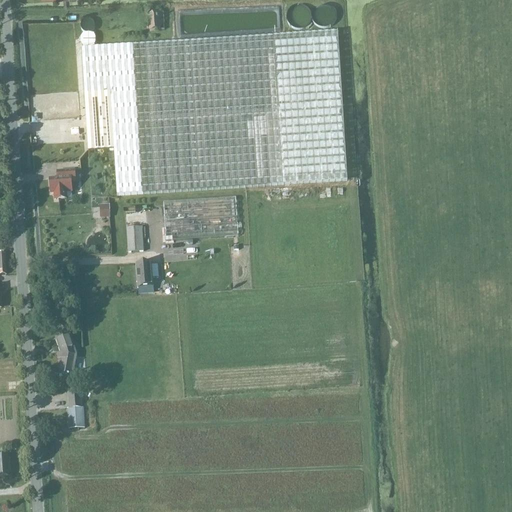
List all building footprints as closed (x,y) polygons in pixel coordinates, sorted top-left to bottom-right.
[(335,18),(335,16),(335,13),(334,10),(333,9),(331,7),(329,5),(327,4),(325,4),(322,4),(319,4),(318,5),(316,6),(314,7),(312,10),(312,11),(311,16),(311,18),(312,20),(313,22),(314,24),(317,26),(319,27),(321,28),(323,28),(326,28),(328,27),(331,26),(332,24),(334,21),(335,18)] [(309,19),(309,17),(309,16),(308,13),(307,11),(306,9),(302,6),(300,6),(298,5),(295,5),(293,6),(290,8),(288,9),(287,11),(286,14),(285,17),(285,19),(286,21),(287,24),(288,26),(292,28),(294,29),(297,30),(300,29),(302,28),(306,26),(308,22),(309,19)] [(149,15),(150,31),(164,30),(163,14),(149,15)] [(82,24),(94,25),(95,16),(83,15),(82,24)] [(350,181),(340,33),(82,49),(88,152),(114,150),(117,196),(350,181)] [(50,180),(51,194),(55,193),(55,201),(66,200),(66,192),(72,192),(71,183),(76,182),(75,171),(57,172),(58,179),(50,180)] [(102,213),(112,212),(111,198),(101,198),(102,213)] [(238,237),(236,198),(164,203),(166,242),(238,237)] [(142,228),(127,229),(128,253),(156,252),(154,227),(142,228)] [(139,295),(140,295),(154,294),(153,287),(152,278),(158,278),(157,264),(151,265),(151,264),(136,265),(138,288),(139,295)] [(59,375),(72,377),(76,356),(69,336),(57,340),(63,357),(59,375)] [(86,429),(85,410),(82,410),(82,408),(81,391),(68,392),(69,409),(68,409),(69,430),(86,429)] [(0,476),(9,476),(8,457),(0,457),(0,476)]
